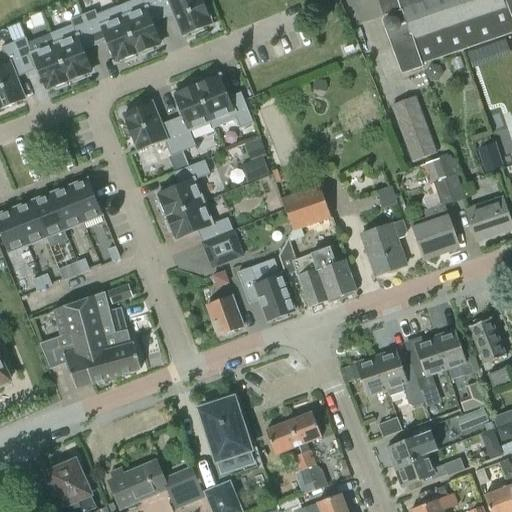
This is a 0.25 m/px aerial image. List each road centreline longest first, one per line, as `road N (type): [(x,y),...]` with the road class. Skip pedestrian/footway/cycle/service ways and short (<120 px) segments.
road 1 (residential): [(91,100),(297,17)]
road 2 (residential): [(307,327),(511,257)]
road 3 (residential): [(0,445),(187,369)]
road 4 (residential): [(379,511),(307,327)]
road 5 (residential): [(143,261),(148,247),(91,100)]
road 6 (residential): [(187,369),(307,327)]
